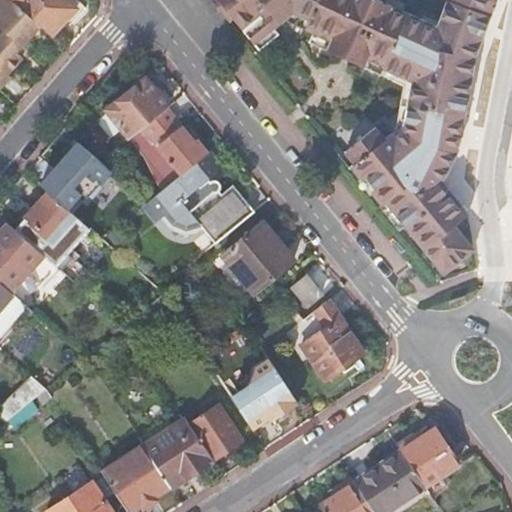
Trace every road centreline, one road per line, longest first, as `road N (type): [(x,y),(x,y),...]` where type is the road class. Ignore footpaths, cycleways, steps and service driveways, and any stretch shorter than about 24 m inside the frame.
road 1 (residential): [(439,342),(397,314),(139,2)]
road 2 (residential): [(511,27),(485,171),(494,269),(486,320)]
road 3 (residential): [(216,511),(436,368)]
road 4 (residential): [(0,155),(139,2)]
